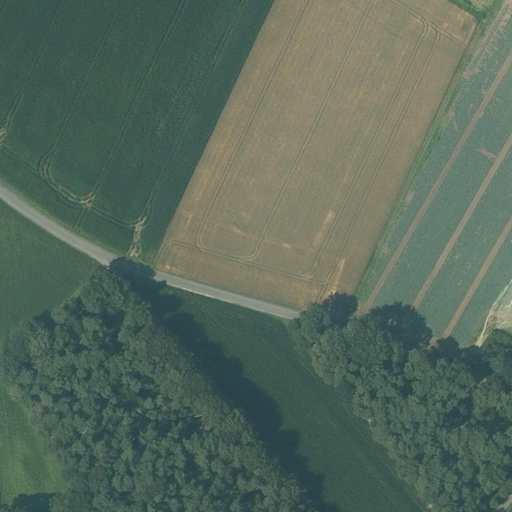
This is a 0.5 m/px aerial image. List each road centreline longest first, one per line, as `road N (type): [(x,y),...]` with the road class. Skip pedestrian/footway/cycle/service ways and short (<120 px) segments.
road 1 (tertiary): [(111,260),(390,342),(511,396)]
road 2 (unclassified): [(111,260),(311,511)]
road 3 (tertiary): [(0,191),(111,260)]
